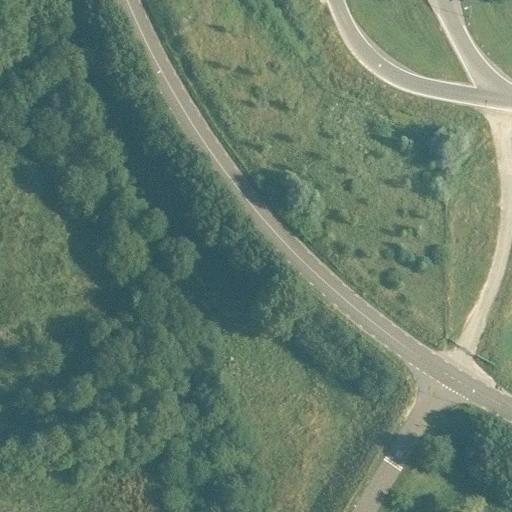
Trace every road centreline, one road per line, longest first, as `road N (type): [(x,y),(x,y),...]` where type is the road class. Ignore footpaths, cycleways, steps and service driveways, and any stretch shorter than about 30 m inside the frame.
road 1 (tertiary): [(445,374),(298,259),(249,203),(178,102),(126,0)]
road 2 (unclassified): [(363,511),(445,374)]
